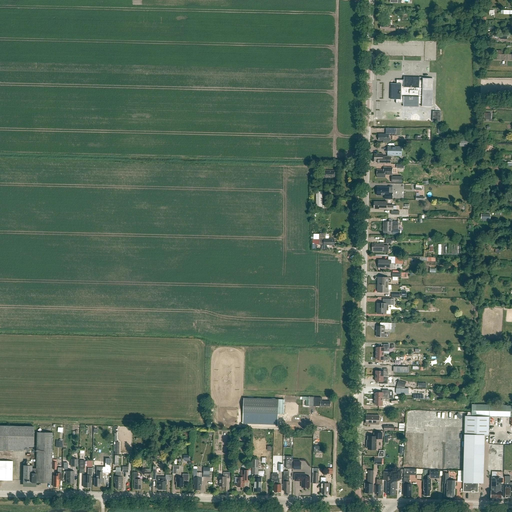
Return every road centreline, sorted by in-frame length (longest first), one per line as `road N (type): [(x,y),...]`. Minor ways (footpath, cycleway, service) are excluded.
road 1 (residential): [(358,501),(370,0)]
road 2 (unclassified): [(0,493),(358,501)]
